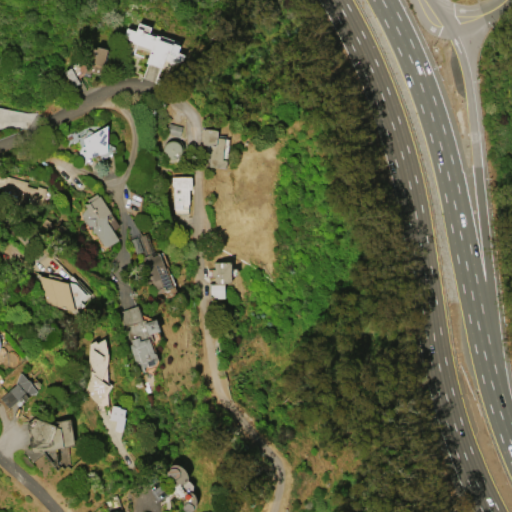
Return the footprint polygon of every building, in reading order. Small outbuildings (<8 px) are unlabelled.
[(135,27),(140,29),(140,31),(154,36),(154,35),(158,36),(157,37),(178,45),(175,52),(182,54),(180,60),(168,63),(167,60),(163,59),(160,67),(148,63),(148,64),(144,62),(149,49),(130,41),(121,37),(125,27),(134,30),(135,27)] [(89,47),(94,48),(95,46),(105,48),(99,74),(89,71),(88,73),(83,72),(89,47)] [(78,83),(71,87),(62,71),(69,67),(78,83)] [(167,122),(180,126),(178,135),(164,132),(167,122)] [(83,164),(73,160),(80,146),(76,140),(71,143),(70,141),(68,142),(64,135),(73,130),(74,132),(89,124),(102,126),(105,124),(105,142),(113,146),(113,149),(104,157),(98,154),(86,157),(83,164)] [(201,128),(216,129),(215,137),(227,138),(224,167),(207,166),(209,144),(200,144),(201,128)] [(175,162),(181,144),(166,138),(159,156),(175,162)] [(0,176),(2,177),(3,175),(26,181),(25,185),(35,188),(36,186),(44,188),(39,205),(33,203),(33,204),(18,200),(16,206),(10,204),(11,198),(3,196),(3,194),(0,193),(0,189),(1,187),(0,186),(0,176)] [(170,176),(189,176),(189,189),(187,189),(187,203),(180,204),(180,208),(172,208),(172,185),(170,185),(170,176)] [(98,195),(117,225),(110,229),(117,239),(106,246),(102,245),(94,232),(91,232),(91,228),(88,225),(86,225),(80,217),(80,215),(80,214),(80,212),(81,211),(85,207),(82,203),(85,202),(86,202),(85,199),(95,193),(96,196),(98,195)] [(157,253),(171,287),(155,293),(150,282),(145,284),(137,264),(142,262),(140,257),(149,253),(150,256),(157,253)] [(229,261),(229,282),(222,282),(222,284),(222,298),(215,298),(209,293),(209,284),(218,284),(218,282),(213,282),(213,275),(210,275),(210,268),(213,268),(213,261),(229,261)] [(37,275),(66,282),(67,281),(73,283),(84,294),(78,300),(81,303),(73,308),(73,310),(45,303),(37,275)] [(117,311),(136,305),(141,320),(143,319),(144,321),(154,318),(158,330),(149,333),(152,341),(150,341),(157,360),(154,364),(137,370),(127,344),(130,343),(129,340),(127,341),(117,311)] [(103,338),(106,354),(106,363),(105,365),(106,381),(110,384),(105,391),(106,407),(97,403),(96,405),(83,390),(89,373),(86,372),(88,343),(94,340),(95,342),(103,338)] [(36,391),(33,393),(27,394),(25,391),(23,393),(26,397),(23,401),(19,397),(8,407),(0,399),(0,395),(22,375),(36,391)] [(110,404),(118,406),(118,407),(124,409),(122,416),(123,417),(120,431),(112,430),(114,420),(108,418),(110,404)] [(29,452),(25,423),(32,417),(44,421),(68,418),(72,445),(29,452)] [(190,510),(190,511),(189,511),(184,511),(183,511),(181,510),(180,509),(180,507),(180,506),(181,505),(181,504),(181,503),(181,501),(181,500),(181,499),(180,499),(179,498),(177,498),(175,497),(174,496),(172,495),(171,494),(171,492),(172,486),(171,485),(171,484),(172,483),(173,480),(171,477),(170,477),(168,477),(167,476),(166,475),(165,474),(165,473),(164,472),(165,471),(165,470),(167,468),(167,467),(168,466),(169,464),(171,464),(172,464),(174,464),(176,465),(179,466),(182,468),(183,471),(185,473),(185,475),(185,476),(185,479),(187,480),(188,481),(189,482),(190,484),(191,486),(191,488),(191,489),(190,492),(191,493),(192,494),(193,495),(194,497),(194,498),(194,500),(194,501),(194,503),(194,504),(194,505),(193,507),(193,508),(192,509),(191,510),(190,510)]
